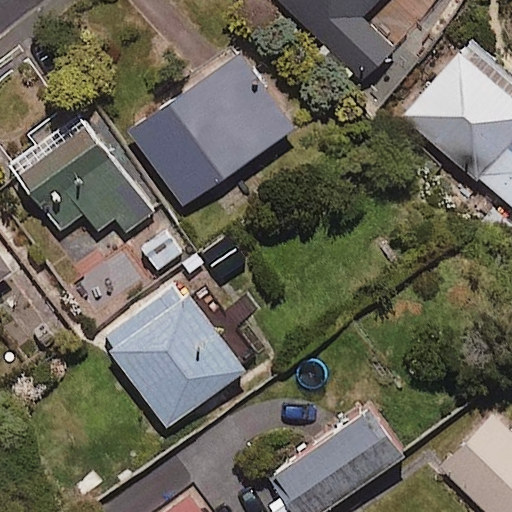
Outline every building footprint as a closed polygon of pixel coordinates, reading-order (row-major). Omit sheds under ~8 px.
[(375,0),(281,0),(356,80),(391,47),(360,14),(375,0)] [(400,115),(511,210),(511,74),(467,36),(400,115)] [(302,122),(248,44),(133,124),(187,202),(302,122)] [(96,120),(25,171),(64,225),(89,207),(102,226),(120,213),(131,227),(159,207),(96,120)] [(0,279),(19,266),(0,238),(0,279)] [(252,363),(184,274),(105,334),(173,423),(252,363)] [(322,511),(412,449),(378,402),(275,474),(302,511),(322,511)] [(511,511),(511,430),(493,412),(441,465),(489,511),(511,511)] [(218,511),(198,484),(158,511),(218,511)]
